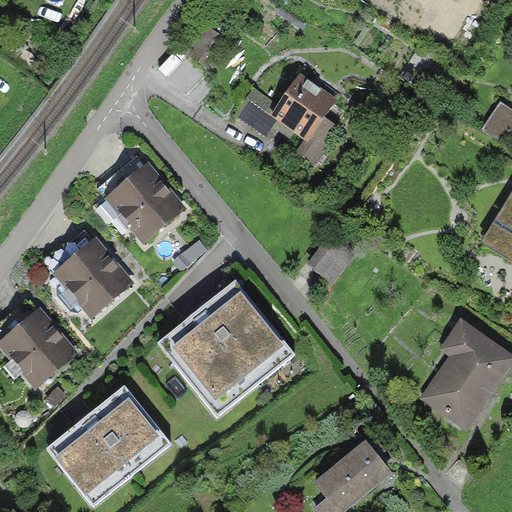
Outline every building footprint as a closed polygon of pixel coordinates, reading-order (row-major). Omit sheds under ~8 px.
[(223,39),(211,30),(192,57),(204,65),(223,39)] [(337,102),(301,76),(279,108),(255,92),(238,116),(270,138),(281,122),(310,141),(337,102)] [(510,139),(511,132),(511,107),(497,101),(486,130),(510,139)] [(183,211),(138,157),(101,187),(111,199),(98,209),(111,225),(124,214),(147,241),(183,211)] [(511,211),(489,249),(511,263),(511,211)] [(86,232),(49,262),(65,281),(57,288),(57,297),(71,314),(80,314),(88,308),(94,316),(131,285),(86,232)] [(331,241),(312,267),(330,281),(350,255),(331,241)] [(192,263),(185,255),(176,264),(183,271),(192,263)] [(176,366),(218,419),(297,357),(237,282),(186,322),(192,330),(179,340),(191,355),(176,366)] [(30,302),(0,327),(0,340),(38,386),(75,356),(30,302)] [(466,426),(511,361),(511,359),(464,326),(447,350),(457,356),(427,399),(466,426)] [(98,409),(47,450),(95,509),(172,446),(137,404),(123,415),(115,405),(102,415),(98,409)] [(368,448),(320,486),(340,511),(389,474),(368,448)]
